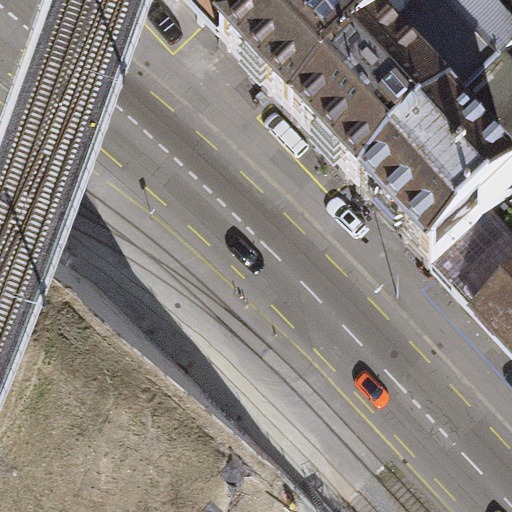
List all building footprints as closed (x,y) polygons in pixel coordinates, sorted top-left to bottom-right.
[(180,0),(199,21),(222,0),(180,0)] [(213,41),(261,0),(222,0),(199,21),(213,41)] [(296,119),(402,22),(381,0),(261,0),(213,41),(296,119)] [(362,193),(497,68),(511,58),(511,42),(468,0),(426,0),(402,22),(296,119),(362,193)] [(509,191),(511,188),(511,83),(497,68),(362,193),(429,265),(509,191)] [(511,188),(509,191),(511,194),(511,274),(469,314),(511,360),(511,188)]
